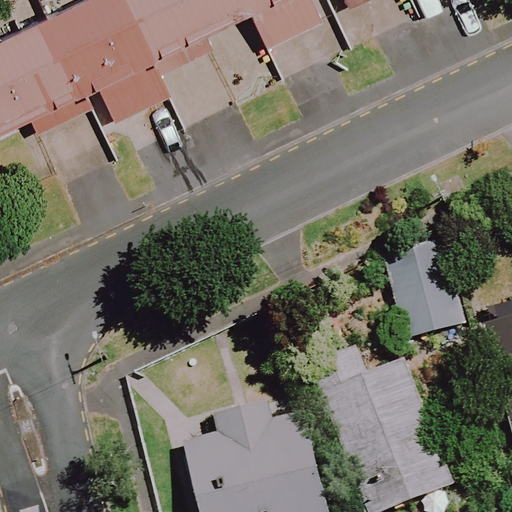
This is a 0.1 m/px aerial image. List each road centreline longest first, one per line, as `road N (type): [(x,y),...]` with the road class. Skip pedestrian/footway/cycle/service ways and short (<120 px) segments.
road 1 (residential): [(0,323),(511,78)]
road 2 (residential): [(0,345),(45,511)]
